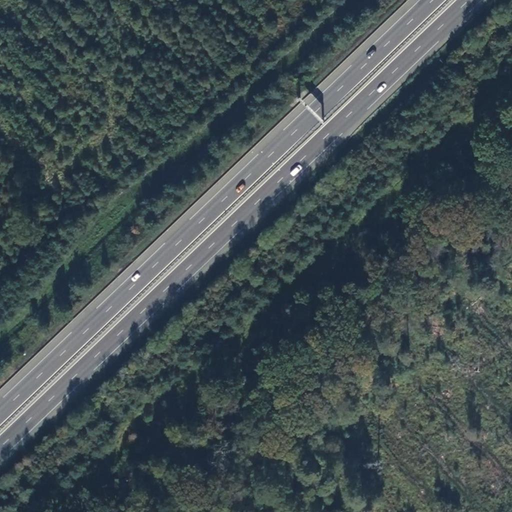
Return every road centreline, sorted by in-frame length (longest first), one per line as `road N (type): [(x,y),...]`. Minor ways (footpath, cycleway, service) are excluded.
road 1 (motorway): [(0,448),(470,0)]
road 2 (motorway): [(433,0),(0,413)]
